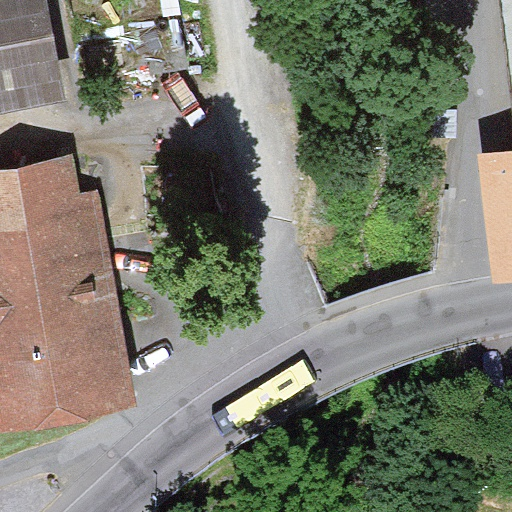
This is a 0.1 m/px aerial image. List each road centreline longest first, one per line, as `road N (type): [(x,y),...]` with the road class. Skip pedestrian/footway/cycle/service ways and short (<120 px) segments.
road 1 (tertiary): [(511,305),(395,327),(294,362),(176,457)]
road 2 (track): [(294,362),(221,0)]
road 3 (residential): [(0,472),(83,444),(176,457)]
